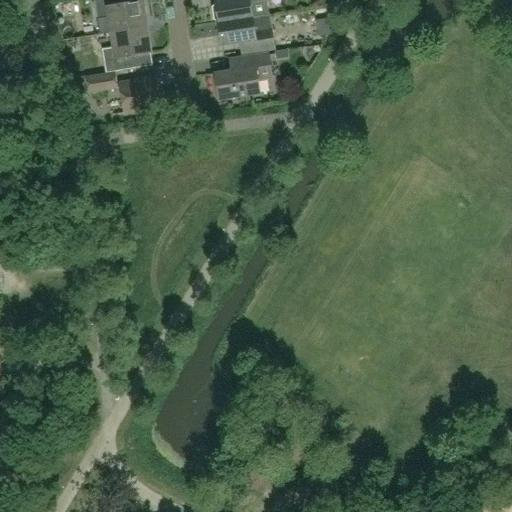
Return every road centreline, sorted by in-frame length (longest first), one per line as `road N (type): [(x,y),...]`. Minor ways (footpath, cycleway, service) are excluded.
road 1 (residential): [(195,129),(176,13),(182,0)]
road 2 (residential): [(65,146),(195,129)]
